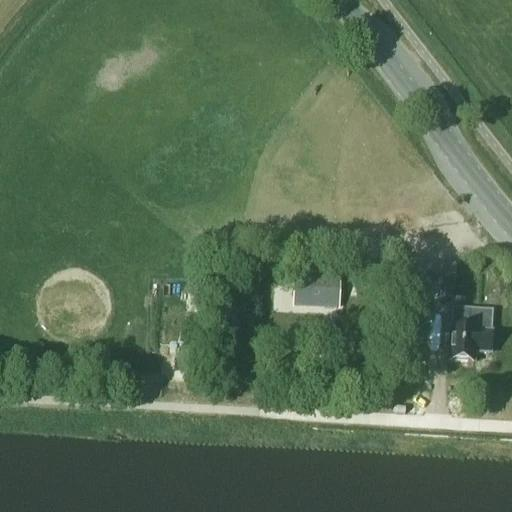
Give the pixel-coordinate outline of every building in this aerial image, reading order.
[(453,297),(455,269),(415,265),(413,293),(453,297)] [(293,277),(292,309),(339,311),(340,279),(293,277)] [(411,287),(401,286),(400,303),(410,303),(411,287)] [(396,347),(425,349),(428,308),(398,306),(396,347)] [(472,365),(473,355),(489,356),(491,335),(492,313),(452,311),(448,363),(472,365)] [(168,313),(167,343),(192,344),(193,314),(168,313)] [(347,356),(371,358),(372,340),(348,338),(347,356)]
